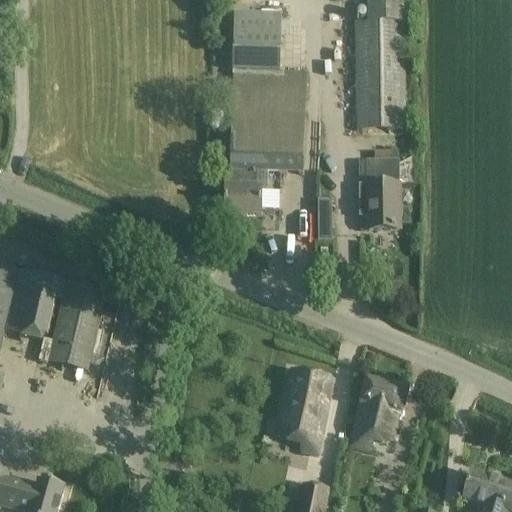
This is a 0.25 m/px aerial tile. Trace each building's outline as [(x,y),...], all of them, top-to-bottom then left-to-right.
[(366,0),(367,24),(354,25),(356,134),(407,134),(404,0),(366,0)] [(262,219),(262,193),(268,193),(268,177),(305,178),(307,76),(280,75),(281,16),(235,16),(234,73),(230,172),(225,172),(225,191),(225,218),(262,219)] [(399,164),(399,154),(374,154),(374,164),(360,164),(360,203),(366,203),(367,235),(401,234),(401,186),(400,186),(399,164)] [(336,202),(321,202),(321,243),(336,243),(336,202)] [(0,357),(5,335),(41,344),(47,338),(57,297),(17,287),(21,274),(0,268),(0,357)] [(67,284),(53,343),(44,342),(38,363),(48,365),(89,376),(108,295),(67,284)] [(291,373),(277,440),(286,442),(285,445),(301,449),(300,457),(319,461),(322,445),(334,382),(291,373)] [(410,392),(365,381),(348,451),(370,456),(372,446),(384,449),(397,445),(410,392)] [(9,476),(0,473),(0,510),(0,509),(10,511),(59,511),(65,491),(39,483),(37,490),(8,482),(9,476)] [(508,511),(509,509),(503,507),(509,487),(471,476),(463,505),(479,509),(477,511),(508,511)] [(511,511),(511,488),(509,487),(503,507),(509,509),(508,511),(511,511)] [(326,511),(330,493),(302,488),(296,511),(326,511)]
